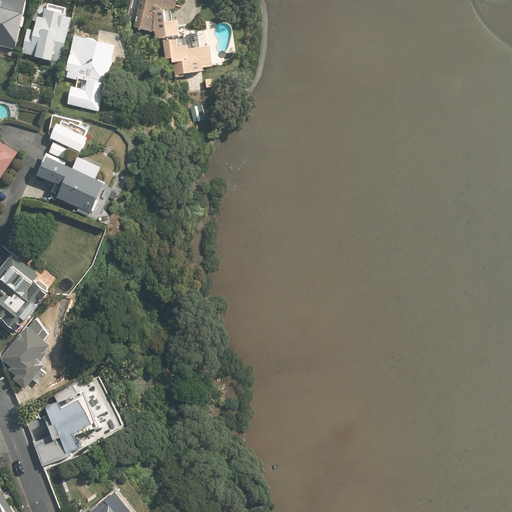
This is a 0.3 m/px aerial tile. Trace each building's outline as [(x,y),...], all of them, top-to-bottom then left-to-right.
[(0,0),(0,44),(19,50),(34,1),(31,0),(0,0)] [(39,0),(35,18),(41,20),(39,29),(32,28),(27,50),(65,60),(77,15),(68,12),(70,4),(54,0),(39,0)] [(185,32),(182,18),(173,18),(174,8),(179,9),(180,0),(145,0),(140,26),(161,30),(160,37),(185,32)] [(75,86),(71,103),(103,111),(120,42),(80,33),(70,77),(82,80),(81,87),(75,86)] [(209,66),(214,66),(210,44),(190,47),(188,34),(167,38),(170,57),(178,56),(181,74),(209,69),(209,66)] [(206,102),(191,103),(193,120),(208,118),(206,102)] [(55,139),(74,148),(84,153),(93,135),(63,121),(55,139)] [(24,152),(0,134),(0,178),(3,181),(24,152)] [(57,143),(52,154),(51,153),(40,176),(57,184),(53,193),(98,214),(113,182),(101,177),(106,167),(83,156),(78,166),(66,161),(71,150),(57,143)] [(0,312),(19,330),(55,291),(53,289),(62,279),(51,268),(45,274),(34,263),(29,268),(18,257),(0,276),(0,312)] [(51,340),(57,333),(38,318),(7,357),(15,364),(13,367),(19,372),(17,375),(32,386),(38,378),(43,382),(51,371),(47,367),(51,362),(45,358),(56,344),(51,340)] [(86,441),(130,423),(103,375),(79,385),(58,393),(60,399),(53,402),(60,419),(54,422),(59,435),(37,442),(44,464),(79,453),(78,448),(88,444),(86,441)] [(0,511),(16,511),(19,511),(0,478),(0,511)] [(137,511),(119,490),(91,511),(137,511)]
